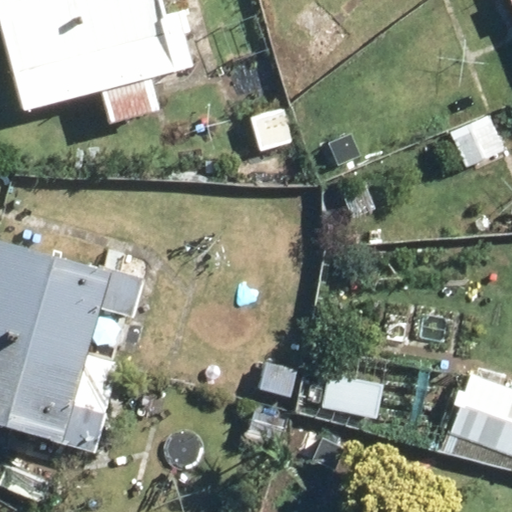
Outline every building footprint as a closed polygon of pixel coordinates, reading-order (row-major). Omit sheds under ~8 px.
[(147,77),(183,68),(169,12),(154,15),(150,0),(0,0),(0,57),(12,108),(94,88),(102,119),(154,107),(147,77)] [(251,150),(283,141),(274,108),(242,116),(251,150)] [(321,170),(353,155),(340,126),(308,141),(321,170)] [(338,218),(371,206),(361,180),(328,192),(338,218)] [(0,425),(85,449),(108,365),(78,357),(92,308),(123,317),(134,277),(0,239),(0,425)] [(313,408),(365,417),(371,382),(352,379),(355,358),(323,353),(313,408)] [(439,429),(511,456),(511,391),(461,372),(439,429)]
